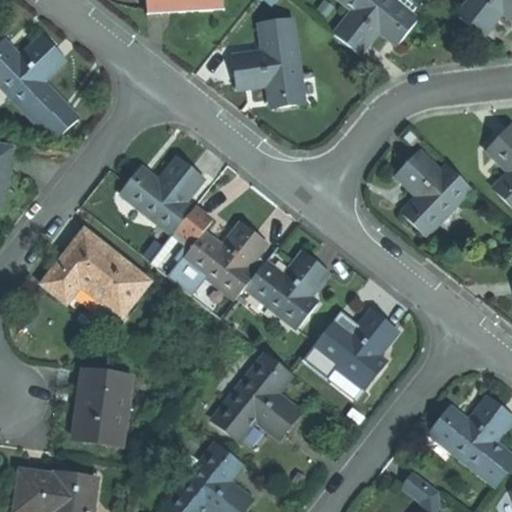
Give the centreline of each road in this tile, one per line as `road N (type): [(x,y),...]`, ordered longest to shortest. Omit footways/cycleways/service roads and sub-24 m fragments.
road 1 (residential): [(511,81),(396,98),(310,196)]
road 2 (residential): [(152,79),(0,269)]
road 3 (residential): [(467,322),(319,511)]
road 4 (residential): [(467,322),(310,196)]
road 5 (residential): [(310,196),(152,79)]
road 6 (residential): [(152,79),(56,0)]
